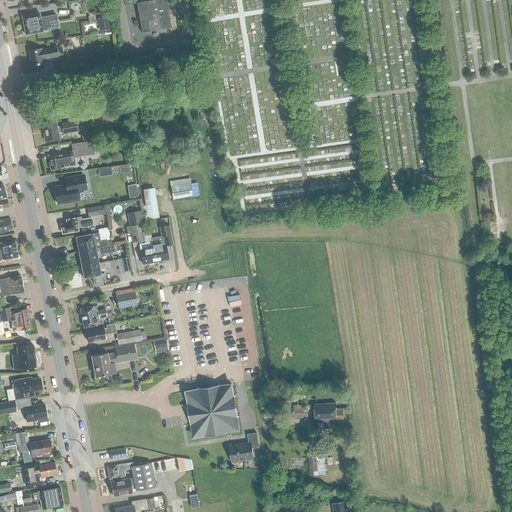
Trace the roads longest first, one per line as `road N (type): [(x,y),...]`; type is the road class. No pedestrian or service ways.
road 1 (tertiary): [(86,511),(0,50)]
road 2 (track): [(475,264),(511,506)]
